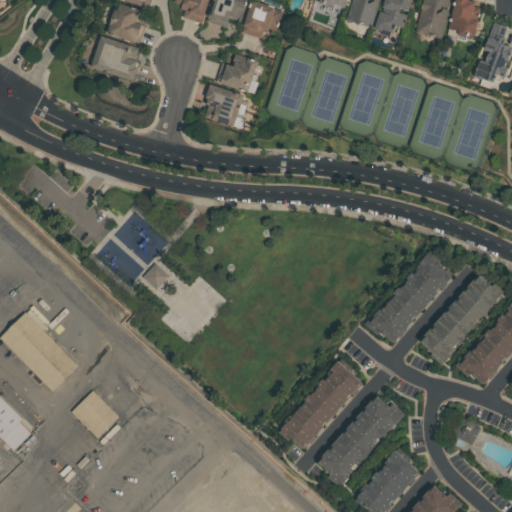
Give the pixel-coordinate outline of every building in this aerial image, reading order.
[(173,2),(173,0),(206,0),(200,22),(183,16),(185,10),(180,9),(181,5),(173,2)] [(205,20),(211,0),(248,0),(241,22),(228,18),(225,26),(205,20)] [(241,32),(251,0),(282,10),(276,31),(268,29),(266,33),(262,31),(259,38),(241,32)] [(344,0),(342,7),(334,5),(332,11),(323,9),(324,5),(316,2),(316,0),(344,0)] [(367,0),(366,3),(378,7),(371,28),(346,19),(351,0),(367,0)] [(409,0),(407,9),(399,7),(397,13),(405,15),(401,27),(396,26),(393,34),(382,30),(380,31),(376,30),(374,27),(379,12),(380,12),(384,0),(409,0)] [(449,0),(439,39),(416,33),(423,0),(449,0)] [(454,0),(469,0),(475,1),(474,7),(480,8),(473,39),(465,37),(465,41),(457,39),(458,32),(448,29),(454,0)] [(106,33),(116,2),(139,10),(135,22),(143,25),(138,43),(106,33)] [(492,22),(507,28),(503,38),(505,39),(503,45),(511,48),(503,68),(506,69),(503,78),(496,75),(493,83),(480,78),(479,79),(474,78),(473,76),(478,61),(484,63),(488,53),(481,50),(492,22)] [(89,66),(99,35),(138,48),(134,60),(136,61),(134,67),(137,68),(133,81),(89,66)] [(247,93),(215,83),(220,62),(230,66),(234,53),(258,61),(247,93)] [(209,84),(242,95),(232,127),(203,117),(206,108),(211,110),(212,107),(204,105),(206,99),(204,98),(209,84)] [(363,325),(426,255),(450,278),(391,344),(378,333),(376,336),(363,325)] [(141,279),(155,291),(169,274),(155,262),(141,279)] [(429,354),(416,342),(475,274),(501,297),(440,367),(427,356),(429,354)] [(465,376),(453,365),(511,299),(511,352),(481,387),(467,374),(465,376)] [(30,311),(83,366),(56,392),(2,337),(30,311)] [(275,432),(335,363),(360,385),(301,450),(289,440),(286,442),(275,432)] [(0,390),(41,433),(29,444),(32,446),(23,454),(27,459),(9,476),(10,477),(0,486),(0,390)] [(95,390),(123,418),(100,440),(73,411),(95,390)] [(331,474),(317,462),(377,395),(397,413),(401,408),(406,413),(341,486),(329,475),(331,474)] [(457,416),(480,427),(471,446),(448,434),(457,416)] [(371,511),(364,506),(363,508),(354,500),(356,497),(354,495),(392,451),(417,473),(383,511),(371,511)] [(407,511),(431,485),(441,493),(443,490),(459,504),(451,511),(407,511)]
